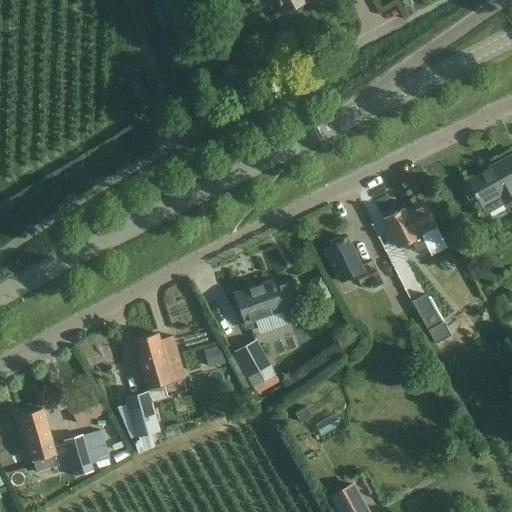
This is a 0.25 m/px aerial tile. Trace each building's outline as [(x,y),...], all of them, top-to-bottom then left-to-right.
[(277,0),(283,11),(303,1),(302,0),(277,0)] [(232,62),(220,68),(227,80),(238,74),(232,62)] [(471,180),(463,184),(472,201),(480,197),(485,205),(489,213),(506,204),(505,203),(511,199),(511,154),(470,178),(471,180)] [(418,252),(428,246),(421,233),(437,225),(425,200),(406,210),(405,208),(384,219),(399,248),(412,241),(418,252)] [(372,289),(383,284),(372,260),(361,266),(347,237),(323,249),(340,281),(354,274),(359,284),(368,280),(372,289)] [(429,275),(456,261),(448,246),(432,254),(422,259),(421,260),(429,275)] [(309,281),(321,303),(333,297),(321,274),(309,281)] [(289,280),(274,285),(272,280),(234,293),(244,323),(298,305),(289,280)] [(426,294),(412,302),(435,344),(450,335),(443,322),(441,323),(426,294)] [(124,398),(126,405),(117,407),(130,438),(138,436),(140,442),(152,439),(150,433),(159,430),(151,402),(166,398),(162,385),(184,379),(172,336),(160,340),(158,334),(133,341),(148,392),(124,398)] [(256,341),(234,353),(256,395),(278,383),(256,341)] [(224,362),(219,344),(203,348),(208,366),(224,362)] [(103,402),(88,409),(93,418),(108,411),(103,402)] [(305,406),(294,413),(300,424),(311,417),(305,406)] [(59,465),(55,454),(42,408),(18,415),(35,472),(59,465)] [(96,431),(83,435),(83,434),(65,439),(75,476),(93,471),(91,464),(104,460),(96,431)] [(112,456),(128,447),(120,433),(105,441),(112,456)] [(370,511),(354,482),(328,496),(336,511),(370,511)]
